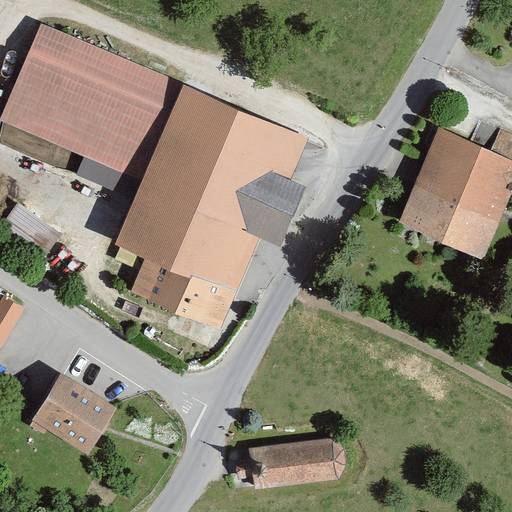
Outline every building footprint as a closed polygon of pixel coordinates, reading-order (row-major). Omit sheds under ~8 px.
[(40,27),(0,117),(144,180),(118,239),(146,251),(129,289),(221,329),(303,143),(40,27)] [(440,127),(400,222),(486,262),(511,202),(511,134),(499,129),(491,150),(440,127)] [(47,249),(62,229),(18,197),(3,217),(47,249)] [(8,300),(0,312),(0,344),(5,347),(27,312),(8,300)] [(61,377),(38,418),(91,448),(114,408),(61,377)] [(251,473),(332,467),(328,418),(247,424),(248,436),(224,436),(234,465),(250,463),(251,473)]
